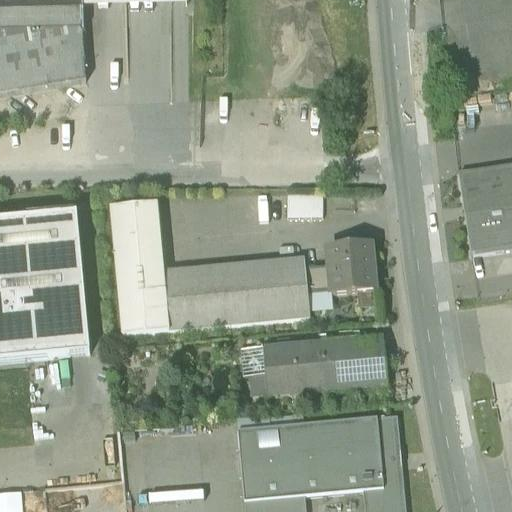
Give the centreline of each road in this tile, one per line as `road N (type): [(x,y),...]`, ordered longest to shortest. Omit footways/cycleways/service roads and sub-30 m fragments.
road 1 (tertiary): [(461,511),(405,167),(391,0)]
road 2 (unknown): [(511,4),(392,13)]
